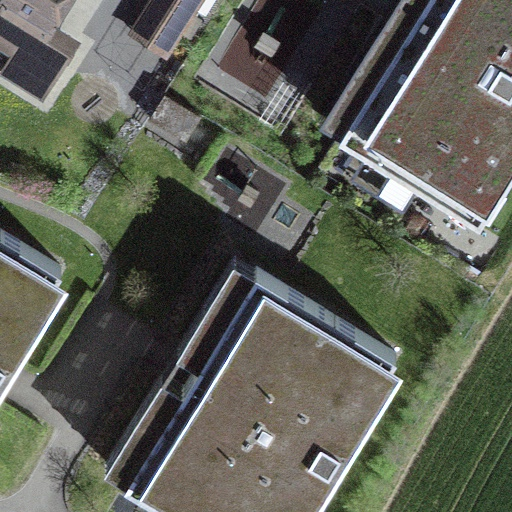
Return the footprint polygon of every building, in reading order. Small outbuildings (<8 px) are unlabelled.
[(49,0),(0,0),(0,42),(14,51),(3,70),(43,94),(73,44),(36,21),(49,0)] [(199,2),(196,0),(151,0),(138,22),(172,44),(199,2)] [(511,165),(511,0),(420,0),(339,131),(479,218),(511,165)] [(201,114),(164,91),(148,117),(185,139),(201,114)] [(0,363),(61,265),(0,227),(0,363)] [(296,511),(396,352),(257,265),(125,477),(181,511),(296,511)]
